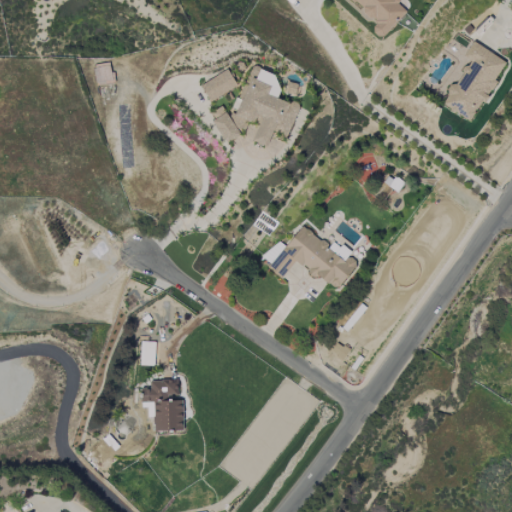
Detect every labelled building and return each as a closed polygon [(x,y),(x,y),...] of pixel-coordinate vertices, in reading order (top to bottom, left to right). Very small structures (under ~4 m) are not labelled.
[(406,12),(396,3),(399,0),(350,0),(376,23),(370,29),(381,39),(406,12)] [(506,63),(472,42),(463,57),(469,61),(442,105),(469,122),(506,63)] [(225,144),(237,137),(238,133),(245,129),(247,125),(254,121),(258,113),(261,119),(251,140),(266,147),(273,130),(286,136),(299,108),(294,100),(289,104),(277,98),(281,89),(272,74),(254,66),(234,110),(235,112),(227,117),(221,106),(216,109),(211,121),(225,144)] [(208,100),(236,88),(229,71),(201,83),(208,100)] [(335,291),(357,264),(347,256),(350,253),(334,241),(329,247),(302,226),(285,247),(276,240),(261,260),(283,277),(295,260),(335,291)] [(154,366),(154,342),(140,342),(140,365),(154,366)] [(183,431),(182,398),(178,398),(177,380),(149,381),(150,388),(140,388),(141,407),(147,406),(148,417),(152,417),(153,431),(183,431)]
